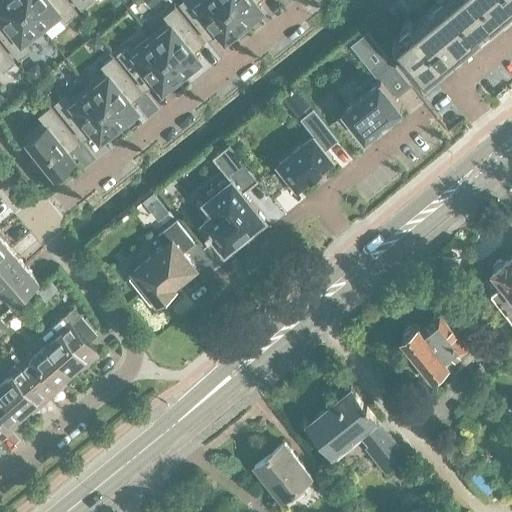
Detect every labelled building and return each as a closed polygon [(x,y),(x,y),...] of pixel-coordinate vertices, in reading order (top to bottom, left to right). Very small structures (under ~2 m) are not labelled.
[(0,0),(0,12),(0,13),(0,12),(0,34),(19,59),(31,49),(28,44),(45,31),(20,0),(0,0)] [(20,0),(45,31),(62,17),(66,22),(78,12),(67,0),(20,0)] [(74,0),(82,9),(92,0),(74,0)] [(182,0),(179,3),(209,40),(220,31),(226,39),(244,24),(224,0),(182,0)] [(224,0),(244,24),(263,9),(257,2),(258,0),(224,0)] [(483,31),(492,24),(503,14),(501,11),(510,4),(511,6),(511,0),(447,0),(398,41),(396,42),(398,45),(399,44),(425,76),(424,76),(426,79),(427,78),(427,79),(430,77),(429,76),(481,33),(481,34),(484,32),(483,31)] [(167,20),(150,34),(182,74),(200,59),(194,52),(205,43),(175,6),(163,15),(167,20)] [(129,43),(117,53),(147,90),(157,81),(163,89),(182,74),(150,34),(133,48),(129,43)] [(0,67),(3,72),(15,62),(0,42),(0,67)] [(366,135),(404,105),(396,96),(412,83),(389,55),(373,68),(380,78),(344,107),(352,117),(347,121),(359,135),(363,131),(366,135)] [(105,70),(87,84),(119,124),(138,109),(132,102),(143,93),(113,56),(101,65),(105,70)] [(32,95),(39,89),(34,83),(27,89),(32,95)] [(66,93),(54,103),(84,140),(95,131),(101,139),(119,124),(87,84),(70,98),(66,93)] [(42,120),(24,134),(37,151),(35,153),(44,164),(46,162),(56,175),(76,159),(70,152),(80,143),(50,106),(39,115),(42,120)] [(334,158),(326,149),(339,139),(317,111),(304,121),(314,134),(278,162),(298,187),(310,177),(311,178),(322,169),(321,168),(334,158)] [(265,224),(244,198),(261,185),(240,159),(223,173),(233,185),(207,206),(217,218),(204,228),(226,255),(239,244),(240,246),(253,236),(252,234),(265,224)] [(194,242),(176,220),(157,235),(165,245),(134,270),(143,282),(137,287),(150,303),(156,298),(159,301),(175,288),(173,285),(195,267),(183,251),(194,242)] [(0,257),(11,248),(0,235),(0,257)] [(0,257),(0,285),(25,264),(11,248),(0,257)] [(511,255),(508,259),(507,258),(492,270),(503,283),(491,293),(511,319),(511,255)] [(25,264),(0,285),(0,287),(14,304),(40,281),(25,264)] [(410,347),(403,353),(417,371),(425,365),(433,375),(447,363),(454,371),(473,356),(467,348),(467,347),(440,313),(422,327),(419,324),(402,338),(410,347)] [(64,314),(40,336),(71,372),(85,360),(88,364),(99,354),(88,342),(97,333),(81,314),(71,322),(64,314)] [(511,353),(511,336),(500,321),(488,331),(509,356),(511,353)] [(29,352),(19,361),(49,397),(60,388),(57,384),(71,372),(40,336),(39,337),(46,344),(32,356),(29,352)] [(11,374),(0,383),(0,389),(22,415),(36,403),(39,406),(49,397),(19,361),(8,370),(11,374)] [(366,447),(386,471),(406,455),(351,386),(307,422),(333,454),(362,430),(372,442),(366,447)] [(0,438),(0,440),(11,430),(8,427),(22,415),(0,389),(0,438)] [(254,466),(282,500),(311,477),(283,442),(254,466)] [(357,511),(350,502),(340,509),(341,511),(357,511)]
